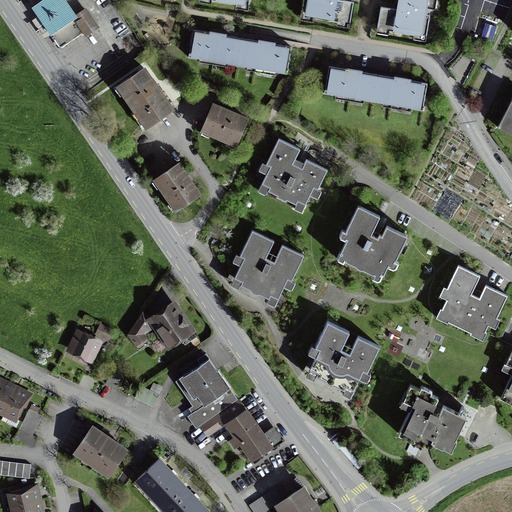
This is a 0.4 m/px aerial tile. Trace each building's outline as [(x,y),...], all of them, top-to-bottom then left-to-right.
[(57,39),(64,50),(86,35),(89,40),(103,31),(89,12),(81,17),(68,0),(49,0),(36,9),(57,39)] [(306,0),(304,15),(350,23),(353,2),(344,0),(306,0)] [(401,0),(400,7),(400,10),(381,7),(378,27),(424,34),(430,0),(401,0)] [(189,57),(286,74),(290,48),(266,43),(217,34),(194,30),(189,57)] [(326,91),(424,109),(428,83),(404,79),(355,70),(331,66),(326,91)] [(145,71),(116,92),(145,131),(174,110),(145,71)] [(212,103),(200,133),(237,149),(250,119),(212,103)] [(511,104),(502,125),(511,130),(511,104)] [(294,212),(302,216),(311,199),(318,202),(322,193),(320,192),(330,171),(308,161),(306,165),(295,160),(299,151),(280,141),(268,165),(264,163),(260,171),(267,174),(257,194),(266,198),(268,194),(296,208),(294,212)] [(179,163),(153,182),(176,214),(202,196),(179,163)] [(371,278),(382,284),(389,268),(396,271),(400,263),(396,261),(408,237),(388,227),(383,237),(381,235),(379,239),(371,235),(380,218),(358,208),(347,231),(343,230),(339,238),(346,242),(336,261),(345,266),(347,262),(373,274),(371,278)] [(266,303),(275,308),(284,289),(291,293),(296,284),(293,282),(305,258),(282,247),(275,264),(266,260),(274,244),(252,233),(241,257),(237,256),(233,264),(240,267),(231,287),(239,290),(241,286),(268,299),(266,303)] [(472,337),(483,342),(490,327),(497,330),(501,322),(497,320),(508,296),(489,286),(484,296),(482,294),(480,298),(472,294),(481,277),(459,267),(448,290),(444,289),(440,297),(447,301),(437,320),(446,325),(448,320),(474,333),(472,337)] [(155,329),(169,350),(196,332),(177,302),(152,318),(149,320),(155,329)] [(127,336),(136,348),(149,341),(145,334),(155,329),(149,320),(152,318),(143,313),(127,336)] [(343,394),(351,398),(360,379),(368,383),(371,375),(368,373),(380,349),(359,339),(351,355),(342,350),(349,334),(329,325),(317,349),(314,347),(310,354),(317,357),(308,377),(315,380),(317,376),(345,390),(343,394)] [(96,337),(109,342),(114,332),(100,326),(96,337)] [(66,352),(92,366),(103,343),(77,330),(66,352)] [(511,354),(503,372),(511,376),(511,381),(503,399),(511,403),(511,354)] [(192,407),(188,410),(191,414),(185,417),(193,429),(236,400),(228,388),(207,358),(181,376),(174,381),(192,407)] [(124,375),(112,371),(107,383),(119,388),(124,375)] [(3,382),(0,388),(0,410),(4,413),(16,388),(3,382)] [(160,392),(142,385),(136,398),(154,406),(160,392)] [(16,388),(4,413),(9,415),(6,422),(15,426),(30,395),(16,388)] [(432,442),(452,451),(468,418),(444,407),(440,414),(436,412),(442,400),(432,396),(433,394),(423,389),(421,392),(411,388),(401,408),(410,412),(399,436),(422,447),(424,442),(431,445),(432,442)] [(273,447),(246,409),(238,398),(236,400),(198,426),(205,437),(222,425),(231,437),(227,440),(233,449),(237,446),(250,463),(273,447)] [(42,415),(30,408),(15,437),(33,447),(36,442),(38,437),(32,434),(33,430),(37,424),(40,419),(42,415)] [(75,451),(109,474),(126,449),(92,425),(75,451)] [(137,480),(167,511),(210,511),(199,500),(175,475),(160,458),(137,480)] [(0,460),(0,474),(29,478),(30,464),(28,464),(20,463),(14,462),(6,461),(0,460)] [(9,491),(13,511),(41,511),(41,507),(38,494),(36,485),(9,491)] [(275,506),(278,511),(321,511),(305,487),(275,506)]
